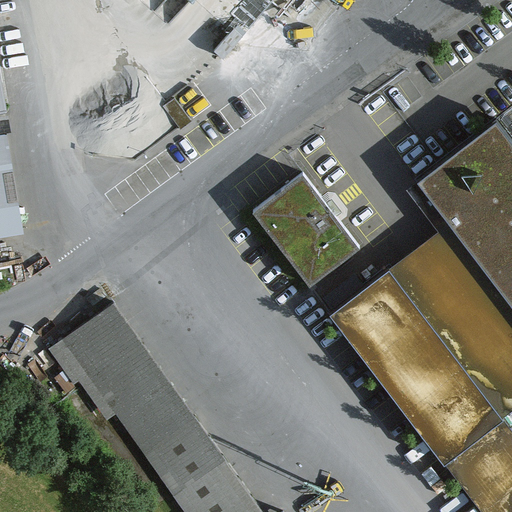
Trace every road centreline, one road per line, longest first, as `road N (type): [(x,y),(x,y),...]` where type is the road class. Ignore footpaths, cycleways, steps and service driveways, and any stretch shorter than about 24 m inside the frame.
road 1 (track): [(177,206),(417,511)]
road 2 (unknown): [(40,0),(106,255)]
